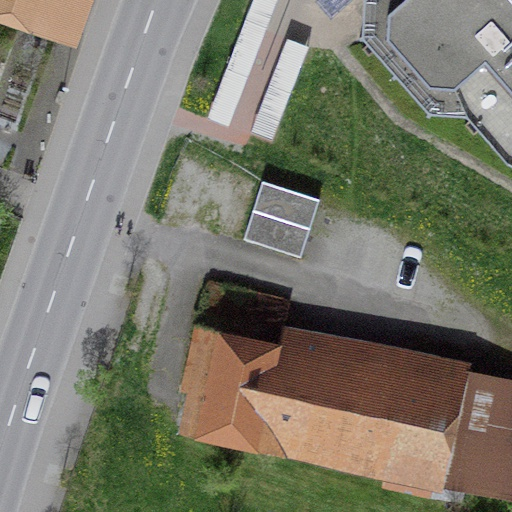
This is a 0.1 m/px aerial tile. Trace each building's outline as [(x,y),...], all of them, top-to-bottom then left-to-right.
[(0,0),(0,3),(77,31),(88,0),(0,0)] [(252,0),(222,80),(241,87),(274,0),(252,0)] [(511,0),(363,0),(362,36),(427,113),(466,116),(507,163),(511,165),(511,0)] [(327,46),(304,36),(272,107),(295,118),(327,46)] [(319,199),(262,181),(244,238),(300,257),(319,199)] [(434,473),(511,490),(511,385),(458,367),(414,357),(410,376),(279,347),(289,303),(209,285),(184,385),(205,390),(199,419),(392,463),(388,484),(429,492),(434,473)]
